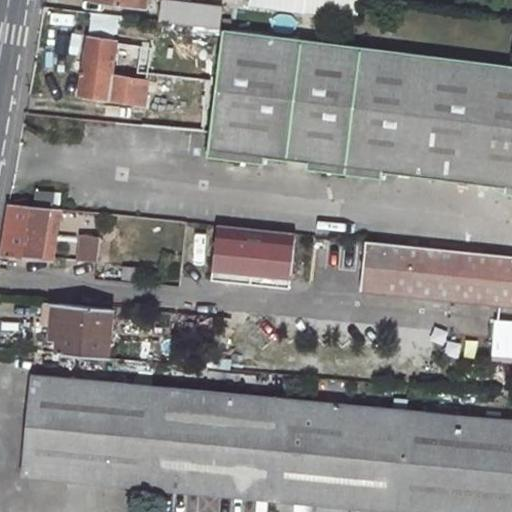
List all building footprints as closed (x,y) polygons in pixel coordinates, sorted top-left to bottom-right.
[(138,0),(92,0),(92,3),(134,8),(138,8),(138,0)] [(174,0),(159,0),(157,20),(196,25),(198,3),(174,0)] [(245,0),(245,5),(319,15),(321,0),(245,0)] [(91,12),(133,17),(134,8),(92,3),(91,12)] [(39,10),(39,32),(64,32),(64,11),(39,10)] [(511,65),(224,29),(210,159),(267,166),(268,159),(307,164),(307,170),(383,180),(384,174),(506,189),(505,196),(511,196),(511,65)] [(88,37),(80,93),(146,103),(149,82),(112,76),(117,41),(88,37)] [(60,193),(37,190),(35,206),(51,207),(58,208),(60,193)] [(9,203),(1,255),(43,258),(51,207),(35,206),(9,203)] [(51,207),(43,258),(53,259),(62,209),(58,208),(51,207)] [(292,288),(297,233),(219,225),(214,280),(292,288)] [(81,234),(78,259),(98,260),(100,237),(81,234)] [(511,255),(367,241),(362,288),(511,304),(511,255)] [(59,343),(58,353),(109,357),(114,308),(55,303),(51,342),(59,343)] [(511,511),(511,421),(35,376),(24,476),(415,511),(511,511)]
